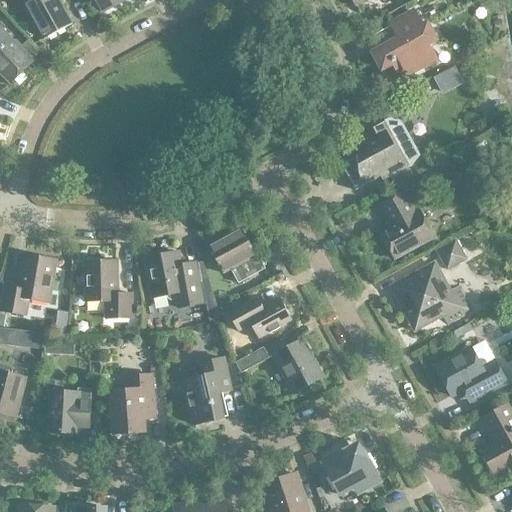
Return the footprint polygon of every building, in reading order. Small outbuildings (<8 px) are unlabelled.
[(42,40),(71,24),(58,0),(27,0),(22,3),(42,40)] [(98,0),(104,10),(122,0),(98,0)] [(392,63),(400,77),(434,58),(426,44),(434,40),(426,24),(421,27),(413,13),(390,25),(397,40),(373,53),(381,69),(392,63)] [(0,73),(10,83),(32,62),(0,29),(0,73)] [(458,65),(438,76),(444,87),(448,89),(465,79),(458,65)] [(387,121),(384,121),(372,128),(375,134),(355,146),(355,155),(345,161),(341,166),(355,190),(379,177),(382,181),(409,166),(418,156),(402,127),(401,125),(398,123),(397,122),(395,122),(392,121),(391,121),(387,121)] [(437,182),(430,170),(408,182),(415,195),(437,182)] [(414,214),(403,192),(380,205),(391,227),(379,233),(394,259),(433,238),(419,212),(414,214)] [(255,256),(241,229),(208,247),(222,273),(230,269),(237,283),(246,279),(239,264),(255,256)] [(454,242),(437,251),(446,269),(464,259),(454,242)] [(177,252),(144,259),(152,298),(166,295),(167,302),(178,299),(180,307),(201,303),(194,269),(180,272),(177,252)] [(54,261),(24,255),(18,289),(4,287),(0,308),(0,311),(25,316),(28,299),(46,302),(54,261)] [(115,261),(85,262),(86,302),(105,302),(105,319),(131,319),(130,294),(116,294),(115,261)] [(433,265),(391,288),(388,290),(413,335),(444,318),(447,323),(470,311),(457,288),(449,293),(433,265)] [(255,313),(249,302),(228,314),(238,331),(250,325),(258,338),(290,320),(279,299),(255,313)] [(25,332),(23,348),(38,350),(40,334),(25,332)] [(322,378),(301,340),(272,355),(293,393),(322,378)] [(44,342),(43,357),(58,358),(59,343),(44,342)] [(268,358),(262,347),(234,362),(240,373),(268,358)] [(450,396),(462,390),(469,403),(505,383),(495,364),(488,368),(483,359),(480,358),(476,360),(470,348),(435,367),(450,396)] [(183,382),(192,424),(222,418),(216,392),(229,389),(222,359),(200,364),(203,377),(183,382)] [(10,368),(0,365),(0,413),(13,417),(24,378),(10,375),(12,370),(10,368)] [(109,391),(112,434),(144,432),(143,418),(155,417),(153,393),(152,393),(151,376),(126,378),(127,390),(109,391)] [(88,426),(91,390),(76,389),(76,393),(51,391),(48,432),(75,434),(75,425),(88,426)] [(492,440),(478,447),(496,479),(511,470),(511,416),(506,405),(480,419),(492,440)] [(358,444),(337,455),(322,463),(339,495),(360,483),(364,490),(379,482),(358,444)] [(295,475),(279,480),(281,486),(265,491),(267,496),(262,497),(266,511),(306,511),(307,511),(295,475)] [(322,488),(316,490),(319,499),(325,497),(322,488)] [(225,511),(223,498),(172,507),(173,511),(225,511)]
